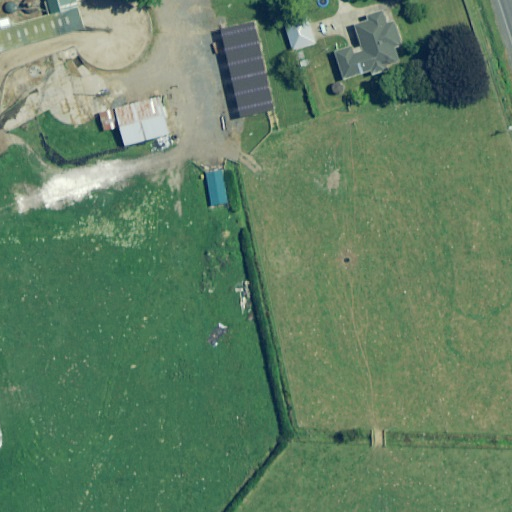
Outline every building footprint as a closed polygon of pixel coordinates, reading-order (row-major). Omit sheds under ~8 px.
[(0,51),(84,31),(76,0),(54,0),(49,1),(53,16),(0,29),(0,51)] [(388,26),(385,13),(371,17),(372,22),(357,26),(364,52),(354,54),(353,48),(336,52),(344,79),(371,72),(372,76),(389,72),(387,67),(399,64),(395,49),(402,47),(396,24),(388,26)] [(317,43),(309,20),(285,28),(294,51),(317,43)] [(170,136),(162,99),(101,112),(105,130),(121,127),(125,146),(170,136)] [(229,204),(224,172),(207,174),(212,206),(229,204)]
